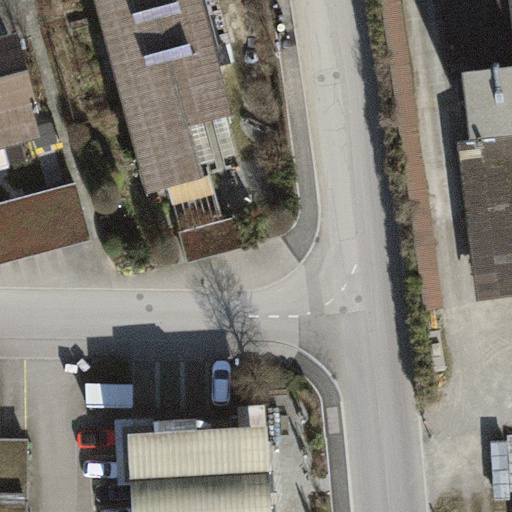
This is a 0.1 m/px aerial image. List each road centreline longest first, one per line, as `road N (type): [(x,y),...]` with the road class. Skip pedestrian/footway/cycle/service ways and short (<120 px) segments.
road 1 (residential): [(385,314),(0,309)]
road 2 (residential): [(334,0),(385,314)]
road 3 (residential): [(385,314),(396,511)]
